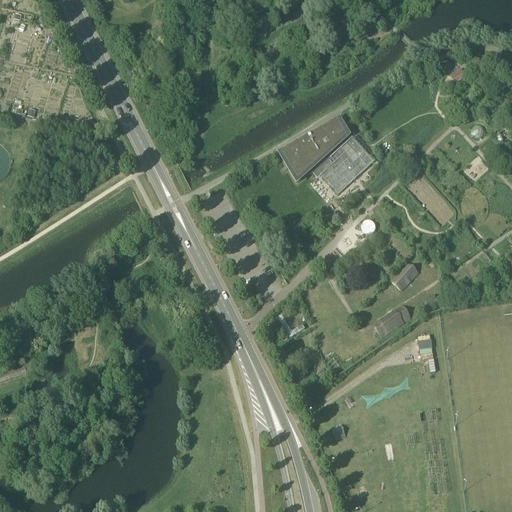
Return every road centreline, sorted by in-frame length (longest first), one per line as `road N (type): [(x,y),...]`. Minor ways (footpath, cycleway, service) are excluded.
road 1 (residential): [(151,165),(66,0)]
road 2 (residential): [(309,511),(287,434),(242,344)]
road 3 (residential): [(242,344),(290,511)]
